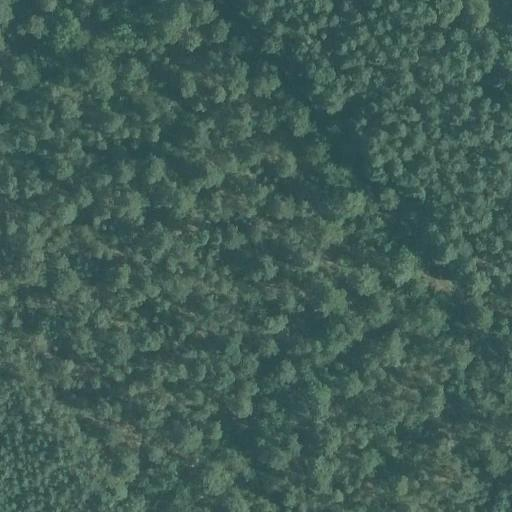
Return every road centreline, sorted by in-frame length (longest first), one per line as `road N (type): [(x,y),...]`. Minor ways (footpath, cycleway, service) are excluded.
road 1 (track): [(511,365),(229,0)]
road 2 (track): [(0,105),(134,0)]
